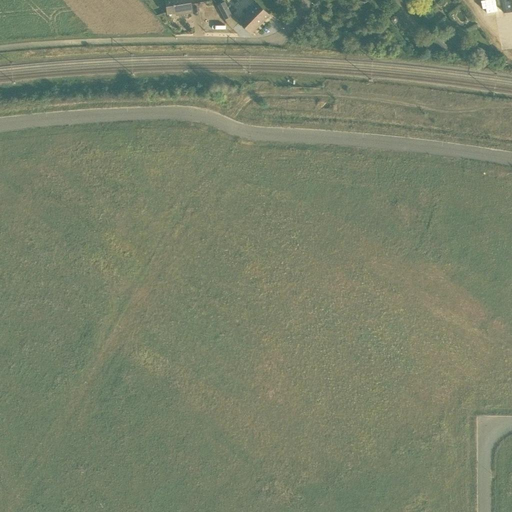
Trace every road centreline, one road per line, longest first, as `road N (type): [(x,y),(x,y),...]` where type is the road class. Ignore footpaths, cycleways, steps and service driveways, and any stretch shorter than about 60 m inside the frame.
road 1 (unclassified): [(511,157),(258,135),(173,113),(0,125)]
road 2 (unclassified): [(0,48),(262,41),(283,35),(305,0)]
road 3 (track): [(233,127),(248,98),(318,93),(458,114),(511,106)]
